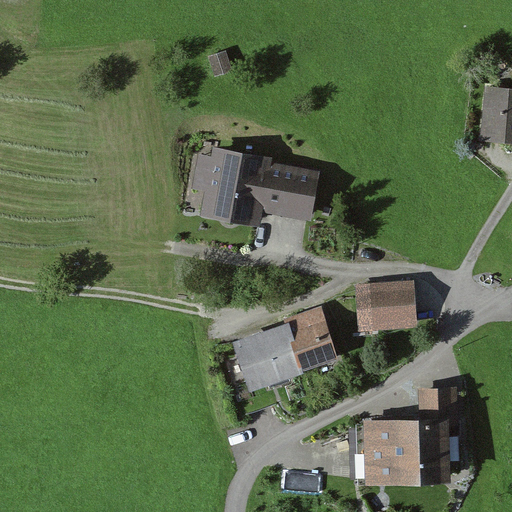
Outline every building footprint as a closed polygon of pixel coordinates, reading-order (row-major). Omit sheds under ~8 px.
[(235,53),(221,58),(227,77),(241,72),(235,53)] [(511,92),(497,91),(494,146),(511,147),(511,92)] [(281,159),(222,151),(220,161),(206,159),(201,195),(215,197),(213,213),(272,221),(274,212),(287,214),(319,218),(325,174),(280,168),(281,159)] [(423,294),(376,294),(376,329),(424,329),(423,294)] [(299,330),(250,347),(267,397),(323,377),(321,372),(347,363),(328,311),(296,322),(299,330)] [(415,421),(366,422),(367,481),(457,480),(456,392),(415,392),(415,421)]
